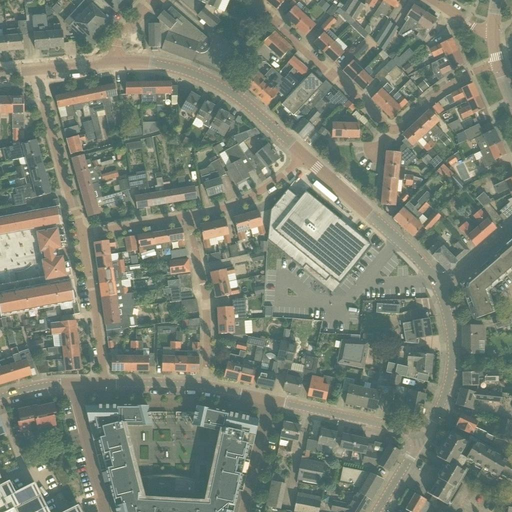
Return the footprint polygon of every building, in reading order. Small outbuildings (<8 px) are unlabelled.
[(94,0),(93,0),(84,0),(77,8),(83,15),(99,29),(100,28),(102,29),(106,24),(105,23),(107,21),(102,16),(101,16),(99,14),(103,9),(94,0)] [(93,0),(94,0),(103,9),(108,5),(115,12),(117,10),(119,11),(123,6),(122,5),(124,3),(120,0),(93,0)] [(217,9),(221,0),(195,0),(206,5),(205,8),(197,17),(213,30),(221,22),(213,15),(216,9),(217,9)] [(224,13),(228,0),(221,0),(217,10),(224,13)] [(285,0),(266,0),(265,1),(276,10),(285,0)] [(326,11),(330,4),(322,0),(321,0),(318,6),(326,11)] [(353,0),(348,0),(341,10),(346,14),(348,16),(357,2),(353,0)] [(380,0),(382,1),(383,0),(367,0),(365,4),(372,8),(377,0),(380,0)] [(378,19),(381,14),(388,19),(400,0),(383,0),(382,1),(373,16),(378,19)] [(284,17),(295,27),(304,17),(309,12),(304,8),(298,2),(294,7),(284,17)] [(348,16),(354,22),(364,7),(357,2),(348,16)] [(45,6),(47,17),(54,13),(47,5),(45,6)] [(326,13),(331,17),(338,9),(333,5),(326,13)] [(413,30),(414,31),(425,13),(413,6),(404,20),(406,22),(398,34),(407,40),(413,30)] [(159,21),(159,24),(149,24),(149,48),(152,48),(152,51),(152,52),(157,51),(157,48),(162,48),(161,51),(192,62),(196,52),(197,53),(199,54),(200,54),(202,54),(204,53),(206,52),(208,51),(209,50),(210,48),(210,46),(210,44),(209,42),(208,40),(207,38),(171,7),(165,14),(163,12),(157,19),(159,21)] [(345,15),(346,14),(341,10),(339,8),(339,9),(336,12),(342,18),(345,15)] [(252,13),(247,19),(251,23),(257,17),(252,13)] [(423,41),(437,21),(425,13),(414,31),(418,33),(416,37),(423,41)] [(99,29),(83,15),(75,23),(74,21),(69,27),(78,36),(84,30),(86,32),(85,33),(91,38),(92,36),(94,37),(99,33),(98,31),(99,29)] [(304,17),(295,27),(305,37),(315,26),(304,17)] [(336,22),(331,17),(321,28),(325,32),(326,33),(329,30),(336,22)] [(27,35),(26,21),(17,22),(18,29),(11,30),(12,37),(7,37),(8,51),(23,50),(22,36),(27,35)] [(374,41),(378,46),(392,25),(386,21),(374,41)] [(363,31),(354,22),(350,26),(364,39),(368,35),(363,31)] [(48,33),(49,48),(64,47),(62,32),(61,32),(60,25),(53,25),(54,32),(48,33)] [(383,51),(398,28),(392,25),(378,46),(383,51)] [(34,49),(49,48),(48,33),(47,26),(34,27),(35,34),(33,34),(34,49)] [(0,52),(8,51),(7,37),(3,37),(2,30),(0,30),(0,52)] [(262,43),(280,59),(288,51),(272,34),(262,43)] [(337,39),(332,34),(327,38),(323,34),(313,44),(324,54),(333,43),(337,39)] [(436,62),(457,52),(451,39),(429,50),(433,58),(444,53),(446,57),(436,62)] [(356,58),(367,46),(363,42),(351,53),(356,58)] [(324,54),(334,63),(344,53),(333,43),(324,54)] [(388,56),(382,51),(379,55),(384,60),(388,56)] [(463,65),(457,52),(436,62),(438,66),(437,67),(441,75),(463,65)] [(287,63),(293,69),(299,62),(293,57),(287,63)] [(299,62),(293,69),(303,77),(309,71),(299,62)] [(342,72),(352,81),(362,71),(352,62),(342,72)] [(408,64),(402,69),(407,75),(413,71),(408,64)] [(393,81),(402,73),(396,67),(388,74),(387,75),(393,81)] [(271,68),(263,77),(254,70),(241,84),(257,97),(269,84),(278,74),(271,68)] [(387,75),(388,74),(383,68),(374,76),(380,82),(387,75)] [(352,81),(363,91),(372,81),(362,71),(352,81)] [(278,93),(284,98),(294,88),(299,82),(289,73),(284,79),(278,74),(269,84),(278,93)] [(300,113),(304,117),(320,100),(324,96),(320,92),(318,90),(323,85),(311,74),(306,79),(304,77),(299,82),(294,88),(284,98),(286,100),(281,105),(293,116),(298,111),(300,113)] [(412,94),(417,99),(422,94),(417,89),(418,89),(410,80),(405,85),(412,94)] [(171,82),(156,83),(156,103),(156,104),(156,106),(157,106),(157,112),(163,112),(163,101),(165,101),(165,94),(171,94),(171,97),(177,96),(177,86),(171,87),(171,82)] [(423,82),(417,87),(422,93),(428,88),(423,82)] [(126,83),(125,83),(126,95),(141,95),(141,83),(126,83)] [(156,83),(141,83),(141,95),(141,102),(141,103),(156,103),(156,83)] [(266,106),(278,93),(269,84),(257,97),(266,106)] [(381,90),(371,99),(381,109),(391,99),(387,96),(393,90),(387,84),(381,90)] [(465,97),(467,102),(478,97),(472,84),(450,94),(454,102),(465,97)] [(102,99),(104,111),(108,127),(115,126),(109,98),(117,96),(115,85),(99,88),(102,100),(102,99)] [(87,102),(91,117),(97,141),(102,139),(96,112),(104,111),(102,99),(102,100),(99,88),(85,91),(87,103),(87,102)] [(70,94),(73,106),(82,104),(84,118),(91,117),(87,102),(87,103),(85,91),(70,94)] [(188,117),(194,121),(201,108),(196,105),(200,98),(191,93),(181,110),(189,115),(188,117)] [(74,117),(74,113),(73,106),(70,94),(55,97),(58,109),(65,107),(67,118),(74,117)] [(329,101),(324,96),(320,100),(325,103),(326,104),(329,101)] [(391,99),(381,109),(391,119),(407,103),(401,97),(395,103),(391,99)] [(484,109),(478,97),(467,102),(469,106),(458,111),(462,120),(484,109)] [(11,98),(0,98),(0,114),(12,114),(11,98)] [(24,98),(11,98),(12,114),(12,120),(12,129),(13,129),(19,129),(24,129),(24,98)] [(203,126),(208,129),(216,116),(210,113),(214,106),(205,101),(201,108),(194,121),(196,119),(204,123),(203,126)] [(344,106),(347,110),(352,105),(348,101),(344,106)] [(351,113),(355,108),(352,105),(347,110),(351,113)] [(223,137),(231,125),(225,121),(229,115),(220,109),(216,116),(208,129),(209,129),(210,127),(218,132),(217,134),(223,137)] [(311,126),(320,115),(314,110),(304,120),(303,119),(292,131),(303,140),(308,134),(309,135),(311,135),(314,132),(314,129),(313,129),(314,128),(311,126)] [(429,110),(423,116),(420,119),(433,133),(433,134),(440,141),(445,137),(435,125),(439,121),(429,110)] [(420,119),(411,127),(431,149),(435,145),(428,139),(433,134),(433,133),(420,119)] [(331,138),(345,139),(345,124),(332,124),(331,138)] [(359,125),(345,124),(345,139),(359,139),(359,125)] [(92,125),(83,127),(85,135),(94,132),(92,125)] [(453,128),(454,130),(456,135),(463,132),(460,125),(453,128)] [(481,151),(488,148),(500,143),(494,130),(483,135),(478,125),(475,126),(464,132),(468,140),(469,142),(475,139),(481,151)] [(78,127),(64,130),(65,137),(66,137),(80,133),(78,127)] [(125,138),(142,135),(141,127),(123,130),(125,138)] [(326,136),(328,131),(321,127),(318,133),(326,136)] [(425,154),(432,161),(437,156),(431,149),(411,127),(402,136),(412,147),(417,141),(427,152),(425,154)] [(244,133),(233,137),(238,145),(238,146),(243,142),(249,138),(245,132),(244,133)] [(95,140),(94,133),(86,135),(88,142),(95,140)] [(84,135),(66,140),(70,155),(82,152),(79,142),(85,140),(84,135)] [(450,143),(444,137),(440,141),(445,147),(450,143)] [(152,138),(146,139),(147,149),(154,148),(152,138)] [(12,147),(8,148),(10,155),(16,153),(24,151),(25,158),(39,154),(36,140),(22,144),(21,142),(19,142),(13,144),(12,144),(12,147)] [(495,160),(506,155),(500,143),(488,148),(481,151),(479,152),(482,158),(480,159),(484,168),(496,163),(495,160)] [(213,148),(216,154),(223,150),(220,144),(213,148)] [(238,145),(224,152),(231,165),(227,168),(235,184),(249,177),(247,174),(254,170),(254,171),(255,171),(244,154),(240,148),(238,146),(238,145)] [(249,151),(244,154),(255,171),(259,176),(262,173),(260,172),(266,167),(267,169),(269,168),(269,167),(279,159),(279,158),(278,158),(272,150),(269,146),(268,145),(256,155),(254,157),(249,151)] [(399,153),(388,152),(386,152),(385,165),(404,167),(406,167),(415,159),(403,145),(399,149),(399,153)] [(83,156),(72,159),(74,167),(75,170),(76,174),(99,167),(105,165),(123,160),(122,152),(116,153),(117,160),(115,160),(114,156),(100,160),(91,162),(91,159),(85,161),(83,156)] [(20,167),(15,168),(17,174),(18,174),(43,167),(39,154),(25,158),(27,165),(20,167)] [(432,161),(429,164),(434,169),(440,164),(442,162),(437,156),(432,161)] [(450,166),(457,161),(453,156),(446,161),(450,166)] [(206,189),(208,197),(224,192),(220,179),(219,180),(219,179),(227,176),(218,160),(213,163),(210,164),(215,173),(209,174),(210,175),(201,177),(205,190),(206,189)] [(397,180),(403,181),(403,175),(404,167),(385,165),(383,179),(397,180)] [(443,165),(436,172),(446,180),(452,173),(443,165)] [(18,174),(17,174),(19,180),(25,179),(27,186),(28,186),(47,180),(43,167),(18,174)] [(99,167),(76,174),(78,181),(79,184),(80,188),(91,185),(98,183),(110,180),(108,173),(101,175),(99,167)] [(127,177),(127,179),(129,189),(138,187),(139,196),(135,197),(137,209),(139,209),(139,210),(143,210),(143,208),(152,207),(150,195),(146,172),(135,173),(136,175),(127,177)] [(466,172),(460,175),(462,181),(469,178),(466,172)] [(449,180),(460,192),(465,187),(454,175),(449,180)] [(508,190),(510,194),(511,193),(511,177),(494,186),(498,194),(508,190)] [(154,186),(155,194),(150,195),(152,207),(167,204),(165,192),(164,192),(163,187),(162,181),(162,178),(156,179),(157,186),(154,186)] [(181,202),(196,199),(194,187),(186,189),(184,178),(177,179),(180,190),(181,202)] [(118,181),(119,190),(129,189),(127,179),(118,181)] [(383,179),(382,192),(396,193),(397,180),(383,179)] [(16,196),(13,196),(15,207),(25,205),(26,205),(25,199),(30,198),(30,199),(36,198),(50,194),(47,180),(28,186),(27,186),(23,187),(15,189),(16,196)] [(91,185),(80,188),(81,192),(82,196),(84,203),(95,199),(102,198),(98,183),(91,185)] [(167,204),(181,202),(180,190),(165,192),(167,204)] [(270,211),(267,240),(302,270),(305,266),(326,282),(330,277),(339,285),(371,246),(305,192),(299,199),(287,190),(270,211)] [(95,199),(84,203),(85,206),(86,210),(88,217),(99,214),(97,207),(103,206),(104,208),(124,203),(122,192),(102,198),(95,199)] [(395,207),(396,193),(382,192),(380,205),(395,207)] [(417,202),(418,204),(415,208),(408,202),(393,219),(403,228),(418,212),(422,207),(431,197),(426,192),(417,202)] [(483,193),(475,199),(482,207),(488,204),(491,203),(483,193)] [(511,193),(510,194),(511,197),(511,198),(507,201),(510,203),(499,212),(506,220),(511,214),(511,193)] [(400,199),(404,203),(409,197),(404,194),(400,199)] [(494,210),(488,204),(482,207),(488,214),(494,210)] [(56,210),(56,207),(54,207),(54,210),(42,212),(45,226),(60,223),(59,217),(61,216),(60,210),(58,211),(57,209),(56,210)] [(403,228),(413,238),(422,227),(427,232),(441,217),(435,212),(422,226),(416,222),(422,216),(421,215),(426,210),(422,207),(418,212),(403,228)] [(481,225),(477,228),(485,238),(496,229),(480,210),(473,216),(481,225)] [(246,215),(250,230),(257,228),(260,236),(265,234),(258,211),(246,215)] [(42,212),(28,215),(30,229),(45,226),(42,212)] [(15,231),(30,229),(28,215),(13,218),(15,231)] [(250,230),(246,215),(233,218),(240,241),(245,240),(243,232),(250,230)] [(456,225),(449,217),(444,221),(452,229),(456,225)] [(0,233),(0,234),(15,231),(13,218),(0,219),(0,233)] [(225,220),(213,223),(216,238),(223,237),(225,245),(230,244),(225,220)] [(208,240),(216,238),(213,223),(200,226),(205,249),(210,248),(208,240)] [(475,247),(485,238),(477,228),(473,231),(466,223),(459,229),(475,247)] [(65,242),(65,239),(64,235),(58,237),(57,229),(37,233),(41,255),(55,253),(54,250),(61,249),(60,243),(65,242)] [(179,247),(185,246),(184,240),(182,229),(167,231),(169,243),(178,241),(179,247)] [(170,249),(169,243),(167,231),(152,234),(154,245),(156,256),(158,256),(162,255),(161,250),(170,249)] [(154,245),(152,234),(137,236),(139,248),(140,254),(146,253),(145,247),(154,245)] [(135,237),(124,238),(126,253),(137,251),(135,237)] [(438,241),(427,251),(446,271),(457,262),(469,251),(460,240),(454,246),(458,251),(452,256),(438,241)] [(511,240),(510,242),(508,243),(502,249),(501,250),(503,252),(494,260),(492,257),(491,258),(484,264),(482,265),(483,265),(476,271),(475,271),(477,274),(468,282),(466,279),(465,280),(461,284),(460,285),(460,286),(464,294),(463,294),(464,295),(467,303),(467,305),(468,305),(471,313),(470,313),(471,314),(474,313),(476,319),(493,313),(484,291),(511,267),(511,240)] [(108,241),(94,243),(94,244),(95,249),(96,257),(110,255),(109,248),(115,247),(114,241),(108,241)] [(239,257),(236,246),(229,247),(231,259),(239,257)] [(172,259),(187,256),(186,250),(170,252),(172,259)] [(70,269),(70,266),(69,262),(63,263),(62,258),(56,259),(55,253),(41,255),(46,281),(66,277),(65,270),(70,269)] [(208,264),(221,261),(219,253),(206,256),(208,264)] [(263,253),(251,255),(252,263),(264,261),(263,253)] [(110,255),(96,257),(97,265),(98,271),(112,269),(124,267),(123,261),(117,262),(111,262),(110,255)] [(190,273),(188,260),(176,261),(178,274),(190,273)] [(112,269),(98,271),(98,277),(99,284),(114,282),(121,282),(124,281),(123,274),(125,273),(124,267),(112,269)] [(210,273),(213,286),(228,283),(226,275),(235,274),(233,268),(210,273)] [(71,282),(56,285),(60,305),(72,302),(72,305),(74,305),(74,302),(74,299),(76,298),(75,293),(73,293),(71,282)] [(114,282),(99,284),(100,292),(101,298),(128,294),(127,288),(122,289),(121,282),(114,282)] [(230,290),(228,283),(213,286),(215,299),(239,294),(238,288),(230,290)] [(56,285),(40,287),(44,307),(60,305),(56,285)] [(40,287),(24,291),(27,311),(44,307),(40,287)] [(261,287),(253,288),(255,297),(263,295),(261,287)] [(24,291),(10,293),(14,313),(27,311),(24,291)] [(0,315),(14,313),(10,293),(0,295),(0,315)] [(128,294),(101,298),(102,304),(103,312),(133,308),(133,307),(134,307),(134,302),(133,293),(128,294)] [(377,304),(376,313),(398,315),(399,306),(377,304)] [(217,309),(218,322),(244,320),(246,320),(245,307),(217,309)] [(133,308),(103,312),(104,319),(105,325),(108,325),(109,331),(118,330),(120,330),(122,329),(129,328),(129,327),(137,326),(136,316),(132,317),(133,308)] [(511,312),(493,319),(497,329),(511,323),(511,312)] [(5,318),(1,319),(2,329),(6,329),(12,328),(12,323),(6,323),(5,318)] [(48,319),(44,320),(44,321),(45,325),(45,329),(52,329),(53,336),(61,335),(77,333),(75,321),(56,323),(55,318),(48,319)] [(200,319),(188,321),(188,328),(200,328),(200,319)] [(245,336),(244,320),(218,322),(218,335),(233,334),(233,336),(245,336)] [(431,337),(428,320),(413,322),(413,323),(403,324),(404,332),(406,343),(417,343),(417,339),(431,337)] [(462,354),(463,354),(477,354),(478,354),(478,353),(484,354),(484,341),(484,338),(484,326),(478,326),(461,327),(462,354)] [(61,335),(53,336),(54,348),(62,347),(78,346),(77,333),(61,335)] [(375,342),(385,342),(386,333),(375,333),(375,342)] [(256,347),(263,348),(264,341),(248,337),(246,345),(250,345),(256,347)] [(341,340),(336,364),(337,364),(345,366),(364,369),(370,342),(361,341),(354,341),(341,340)] [(38,341),(30,343),(32,351),(36,350),(40,349),(38,341)] [(284,362),(285,358),(288,343),(280,341),(277,357),(276,361),(284,362)] [(136,357),(136,372),(138,372),(140,372),(148,372),(148,367),(154,367),(153,357),(154,354),(148,354),(148,349),(143,349),(143,342),(142,342),(137,342),(136,342),(136,349),(136,357)] [(174,372),(176,372),(186,373),(187,358),(187,352),(179,352),(179,349),(180,349),(180,342),(180,343),(175,342),(175,349),(174,357),(174,372)] [(403,343),(389,342),(388,350),(402,351),(403,343)] [(198,373),(200,343),(195,343),(194,350),(192,350),(192,358),(187,358),(186,373),(198,373)] [(245,351),(246,346),(237,343),(236,349),(245,351)] [(293,359),(296,344),(288,343),(285,358),(293,359)] [(54,348),(47,349),(48,354),(54,353),(55,355),(63,354),(64,360),(80,358),(78,346),(62,347),(54,348)] [(243,360),(238,381),(251,384),(255,370),(256,363),(261,365),(262,360),(263,355),(264,348),(263,348),(256,347),(255,353),(253,362),(243,360)] [(17,348),(10,349),(13,357),(15,364),(20,379),(22,378),(24,378),(32,375),(30,370),(34,369),(31,359),(28,350),(19,353),(17,348)] [(161,372),(172,372),(174,372),(174,357),(162,357),(163,351),(157,351),(156,365),(162,366),(161,372)] [(230,354),(229,357),(228,363),(227,363),(224,378),(238,381),(243,360),(245,352),(240,351),(239,356),(230,354)] [(397,365),(395,375),(426,383),(429,373),(430,374),(432,356),(418,354),(418,355),(408,354),(407,361),(407,367),(397,365)] [(315,375),(318,359),(314,358),(306,356),(302,373),(301,379),(309,381),(311,374),(315,375)] [(13,357),(1,361),(3,367),(8,383),(15,380),(17,380),(20,379),(15,364),(13,357)] [(111,370),(111,372),(124,372),(124,357),(111,357),(111,370)] [(124,357),(124,372),(132,372),(134,372),(136,372),(136,357),(124,357)] [(80,358),(64,360),(65,372),(77,371),(79,370),(81,370),(80,358)] [(277,363),(276,363),(262,360),(261,365),(256,385),(272,389),(275,375),(274,375),(277,363)] [(49,374),(47,361),(35,362),(39,374),(49,374)] [(283,391),(298,394),(301,379),(302,373),(288,370),(283,391)] [(463,385),(463,387),(478,386),(477,380),(484,379),(484,382),(498,382),(498,372),(463,373),(463,379),(462,381),(462,383),(463,385)] [(391,375),(390,381),(389,384),(399,386),(401,378),(391,375)] [(308,396),(325,400),(328,386),(321,385),(323,380),(312,377),(311,383),(308,396)] [(345,404),(355,407),(359,387),(353,386),(354,380),(344,378),(342,391),(347,392),(345,404)] [(355,407),(365,409),(370,390),(363,388),(364,383),(360,382),(359,387),(355,407)] [(365,409),(376,411),(379,395),(384,396),(386,387),(377,385),(376,391),(370,390),(365,409)] [(395,389),(394,388),(389,387),(386,397),(393,399),(395,389)] [(460,389),(456,405),(471,410),(474,400),(475,400),(501,403),(502,393),(475,391),(475,393),(460,389)] [(425,395),(412,392),(410,392),(408,397),(398,395),(397,402),(392,401),(391,409),(421,416),(421,415),(423,409),(423,408),(424,404),(424,403),(425,396),(426,395),(425,395)] [(39,436),(38,430),(56,426),(54,417),(57,416),(54,404),(34,408),(34,407),(17,410),(19,419),(17,420),(20,432),(30,430),(32,438),(39,436)] [(238,511),(259,420),(237,415),(196,406),(195,413),(149,413),(148,406),(84,406),(110,511),(238,511)] [(457,424),(455,428),(493,445),(495,439),(485,434),(485,433),(474,428),(477,422),(461,415),(460,417),(458,417),(457,420),(458,422),(457,424)] [(80,511),(78,506),(66,511),(45,511),(44,509),(46,508),(34,484),(31,486),(31,485),(30,486),(31,486),(21,491),(21,490),(21,491),(15,494),(9,482),(0,486),(0,479),(1,479),(0,477),(0,436),(6,434),(0,419),(0,511),(80,511)] [(511,421),(499,419),(495,434),(496,434),(510,438),(511,430),(511,421)] [(285,423),(284,423),(283,423),(278,445),(288,447),(286,452),(294,454),(297,442),(300,426),(291,425),(292,424),(286,422),(285,423)] [(305,451),(304,457),(308,458),(310,452),(317,453),(317,451),(331,454),(335,437),(336,433),(321,430),(318,442),(307,440),(305,451)] [(443,470),(429,495),(432,496),(436,499),(445,504),(458,482),(459,480),(463,473),(463,472),(460,470),(459,471),(455,468),(456,467),(455,467),(454,468),(452,467),(454,464),(455,463),(467,443),(465,442),(468,438),(453,430),(436,457),(447,463),(447,464),(443,470)] [(18,445),(19,446),(22,447),(25,446),(20,434),(15,436),(18,445)] [(331,454),(331,457),(336,458),(342,459),(344,450),(352,452),(355,438),(343,435),(342,439),(335,437),(331,454)] [(355,438),(352,452),(359,453),(361,462),(363,462),(362,464),(369,465),(372,452),(374,445),(367,444),(368,440),(355,438)] [(372,452),(369,465),(376,467),(377,465),(388,472),(400,452),(397,451),(393,448),(388,445),(388,446),(382,455),(377,454),(380,444),(374,442),(374,445),(372,452)] [(511,482),(511,460),(507,458),(506,461),(475,443),(466,458),(462,456),(458,462),(463,465),(467,459),(497,477),(499,475),(511,482)] [(301,461),(297,480),(320,484),(323,465),(307,462),(308,458),(304,457),(302,457),(301,461)] [(63,467),(54,471),(61,485),(62,487),(71,483),(71,481),(63,467)] [(343,468),(340,484),(354,486),(360,487),(357,492),(371,501),(383,481),(383,480),(368,473),(343,468)] [(279,510),(280,505),(284,484),(271,481),(265,507),(279,510)] [(333,502),(331,511),(334,511),(364,511),(371,501),(357,492),(349,505),(333,502)] [(408,511),(426,511),(431,504),(425,501),(426,500),(415,494),(405,510),(408,511)] [(293,511),(318,511),(321,501),(297,497),(293,511)]
